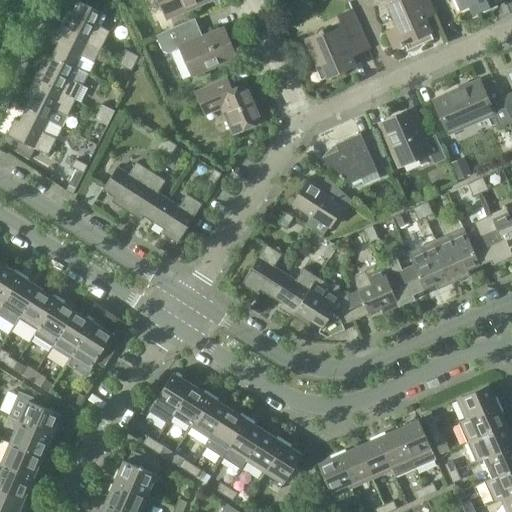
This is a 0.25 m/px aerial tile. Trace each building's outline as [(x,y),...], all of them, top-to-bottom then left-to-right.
[(159,0),(167,17),(205,0),(159,0)] [(432,7),(429,0),(397,0),(387,4),(397,26),(386,31),(394,48),(430,32),(421,11),(432,7)] [(476,12),(502,0),(455,0),(460,10),(473,5),(476,12)] [(68,10),(60,26),(102,47),(109,31),(96,24),(102,12),(78,1),(72,13),(68,10)] [(348,51),(366,43),(351,10),(337,16),(341,23),(305,39),(317,65),(321,63),(327,77),(354,65),(348,51)] [(192,76),(236,56),(223,28),(198,39),(189,20),(155,35),(162,51),(168,53),(180,48),(192,76)] [(57,44),(51,55),(75,67),(81,55),(94,62),(102,47),(60,26),(53,42),(57,44)] [(123,58),(135,64),(139,56),(126,50),(123,58)] [(41,64),(34,80),(75,100),(83,85),(69,78),(75,67),(51,55),(46,66),(41,64)] [(132,71),(135,64),(123,58),(119,65),(132,71)] [(511,92),(501,97),(511,119),(511,118),(511,65),(504,69),(511,87),(511,92)] [(25,109),(62,127),(68,116),(67,116),(75,100),(34,80),(26,95),(30,97),(25,109)] [(511,121),(511,120),(511,119),(501,97),(494,80),(482,86),(479,80),(433,100),(448,134),(493,114),(499,128),(511,121)] [(234,132),(262,120),(246,83),(225,93),(220,81),(195,92),(205,114),(223,106),(234,132)] [(98,112),(111,119),(115,111),(102,105),(98,112)] [(57,139),(62,127),(25,109),(19,120),(15,118),(7,134),(3,144),(29,160),(35,148),(48,155),(56,138),(57,139)] [(434,164),(446,159),(435,135),(424,140),(411,110),(381,124),(399,166),(429,153),(434,164)] [(107,126),(111,119),(98,112),(95,120),(107,126)] [(377,170),(387,165),(376,138),(365,143),(360,133),(335,144),(322,157),(348,183),(360,178),(363,184),(379,176),(377,170)] [(156,149),(163,153),(170,141),(163,137),(156,149)] [(170,141),(163,153),(170,157),(177,146),(170,141)] [(462,158),(449,164),(455,180),(469,174),(462,158)] [(69,185),(76,189),(88,165),(75,159),(71,167),(76,169),(76,170),(70,182),(69,185)] [(112,201),(126,210),(151,171),(136,162),(128,174),(117,167),(103,189),(114,197),(112,201)] [(214,186),(222,174),(214,169),(207,181),(214,186)] [(154,222),(168,200),(158,193),(165,180),(151,171),(126,210),(141,219),(143,215),(154,222)] [(482,177),(475,181),(481,194),(488,190),(482,177)] [(345,210),(351,200),(330,181),(324,190),(307,180),(292,203),(312,216),(306,225),(323,236),(329,227),(342,208),(345,210)] [(481,194),(475,181),(467,184),(473,197),(481,194)] [(179,206),(168,200),(154,222),(165,229),(162,233),(177,243),(202,204),(187,194),(179,206)] [(428,202),(420,205),(426,218),(433,214),(428,202)] [(426,218),(420,205),(412,208),(418,221),(426,218)] [(506,208),(490,215),(509,257),(511,255),(511,221),(511,222),(506,208)] [(287,212),(279,224),(286,229),(294,217),(287,212)] [(480,236),(469,241),(479,265),(491,260),(493,264),(509,257),(490,215),(474,222),(480,236)] [(393,217),(376,225),(381,235),(390,231),(397,246),(404,243),(393,217)] [(378,239),(373,226),(365,229),(370,242),(378,239)] [(479,265),(469,241),(463,227),(435,239),(454,282),(470,275),(468,270),(479,265)] [(414,265),(424,289),(436,284),(438,289),(454,282),(435,239),(408,252),(414,265)] [(330,242),(323,254),(330,259),(338,247),(330,242)] [(259,289),(270,296),(284,273),(274,267),(282,254),(266,244),(242,283),(257,293),(259,289)] [(396,257),(380,264),(399,306),(415,299),(413,294),(424,289),(414,265),(402,270),(396,257)] [(0,267),(0,304),(2,305),(20,276),(2,264),(0,267)] [(357,291),(349,294),(350,314),(353,321),(381,308),(383,313),(399,306),(380,264),(364,271),(355,275),(355,285),(357,291)] [(293,316),(318,277),(303,268),(295,280),(284,273),(270,296),(281,303),(278,307),(293,316)] [(2,305),(20,317),(39,287),(20,276),(2,305)] [(343,325),(353,321),(350,314),(349,294),(349,292),(339,292),(339,285),(331,286),(318,277),(293,316),(308,325),(310,321),(321,328),(319,331),(318,332),(327,337),(345,329),(343,325)] [(20,317),(38,329),(57,299),(39,287),(20,317)] [(52,347),(57,341),(75,310),(57,299),(38,329),(34,336),(52,347)] [(57,341),(74,352),(93,322),(75,310),(57,341)] [(93,322),(74,352),(93,364),(96,360),(111,337),(112,334),(93,322)] [(111,337),(96,360),(104,366),(119,342),(111,337)] [(0,361),(13,369),(17,362),(9,357),(11,354),(1,348),(0,349),(0,361)] [(26,367),(17,362),(13,369),(21,375),(26,367)] [(174,414),(192,384),(173,372),(154,402),(149,412),(168,424),(174,414)] [(40,387),(49,393),(54,385),(45,379),(40,387)] [(174,414),(191,426),(210,396),(192,384),(174,414)] [(456,399),(465,419),(498,405),(488,384),(456,399)] [(54,385),(49,393),(68,405),(76,393),(65,386),(62,390),(54,385)] [(8,417),(51,436),(60,414),(32,402),(34,398),(19,392),(8,417)] [(191,426),(210,437),(228,408),(210,396),(191,426)] [(458,423),(467,442),(506,425),(498,405),(465,419),(465,420),(458,423)] [(222,458),(228,449),(247,419),(228,408),(210,437),(204,446),(222,458)] [(10,443),(42,457),(51,436),(8,417),(4,426),(15,430),(10,443)] [(241,469),(246,460),(265,431),(247,419),(228,449),(222,458),(241,469)] [(398,429),(415,469),(436,460),(418,420),(398,429)] [(427,425),(431,435),(440,431),(436,421),(427,425)] [(475,462),(483,458),(511,445),(511,437),(506,425),(467,442),(475,462)] [(392,470),(395,478),(415,469),(398,429),(378,437),(392,470)] [(246,460),(264,472),(283,442),(265,431),(246,460)] [(440,431),(431,435),(440,455),(449,451),(440,431)] [(151,449),(156,442),(147,436),(142,444),(151,449)] [(160,436),(156,442),(151,449),(170,461),(175,453),(165,446),(165,447),(160,444),(163,438),(160,436)] [(372,478),(392,470),(378,437),(358,446),(372,478)] [(302,454),(283,442),(264,472),(283,484),(302,454)] [(1,464),(33,478),(42,457),(10,443),(1,464)] [(511,445),(483,458),(491,478),(511,469),(511,445)] [(338,455),(353,487),(372,478),(358,446),(338,455)] [(123,460),(114,482),(146,496),(156,474),(159,466),(145,460),(146,457),(132,451),(128,462),(123,460)] [(180,456),(175,453),(170,461),(175,464),(180,456)] [(353,487),(338,455),(318,464),(332,496),(353,487)] [(179,467),(188,472),(193,464),(184,459),(179,467)] [(444,464),(449,474),(457,470),(453,461),(444,464)] [(0,488),(24,499),(33,478),(1,464),(0,463),(0,488)] [(193,464),(188,472),(197,478),(201,470),(193,464)] [(494,502),(500,500),(499,498),(511,492),(511,469),(491,478),(484,482),(494,502)] [(457,470),(449,474),(453,484),(461,480),(457,470)] [(206,484),(224,496),(229,488),(211,477),(206,484)] [(105,503),(126,511),(150,511),(156,500),(146,496),(114,482),(105,503)] [(433,483),(424,487),(427,496),(437,492),(433,483)] [(427,496),(424,487),(414,491),(418,500),(427,496)] [(0,511),(18,511),(24,499),(0,488),(0,511)] [(229,488),(224,496),(233,501),(238,494),(229,488)] [(511,511),(511,492),(499,498),(500,500),(505,511),(511,511)] [(175,508),(183,511),(187,502),(179,498),(175,508)] [(384,505),(387,511),(390,511),(397,509),(394,500),(384,505)] [(464,511),(470,511),(475,510),(470,500),(461,504),(464,511)] [(100,511),(126,511),(105,503),(100,511)] [(238,511),(225,503),(221,511),(238,511)]
